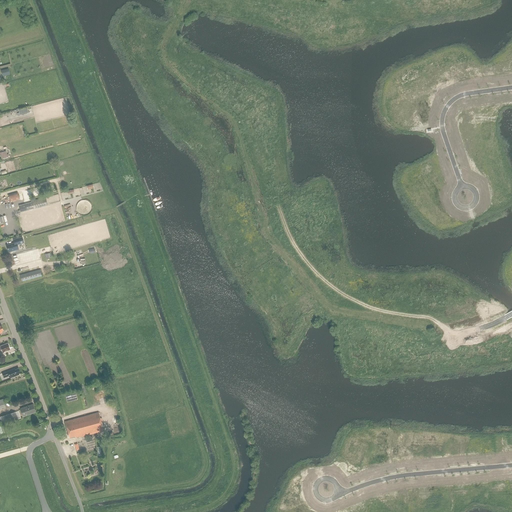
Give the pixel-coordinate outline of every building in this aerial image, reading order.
[(17,193),(8,195),(10,202),(19,200),(17,193)] [(21,212),(48,205),(46,198),(32,202),(32,203),(19,206),(21,212)] [(13,240),(14,243),(7,245),(8,252),(19,250),(17,245),(24,243),(22,238),(13,240)] [(22,282),(42,276),(40,270),(20,276),(22,282)] [(8,344),(0,346),(0,353),(2,353),(3,353),(6,352),(5,351),(9,350),(9,348),(8,344)] [(19,374),(20,373),(18,369),(15,371),(15,369),(3,374),(4,378),(9,376),(10,378),(19,375),(19,374)] [(23,416),(35,412),(33,405),(20,409),(23,416)] [(18,419),(16,413),(15,412),(0,417),(0,418),(3,426),(18,421),(18,419)] [(93,434),(104,431),(101,421),(100,419),(99,412),(65,422),(69,438),(75,436),(76,438),(80,437),(80,438),(89,435),(93,434)]
